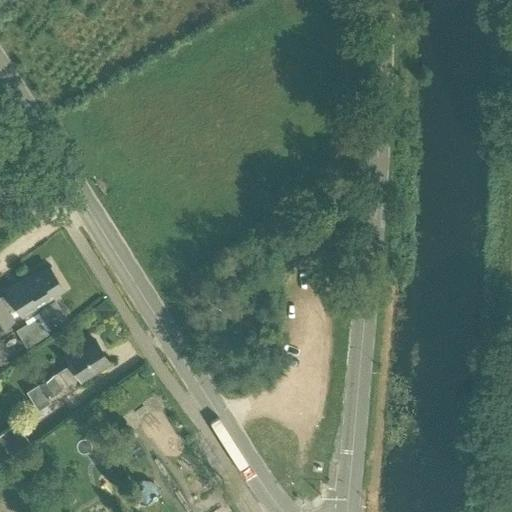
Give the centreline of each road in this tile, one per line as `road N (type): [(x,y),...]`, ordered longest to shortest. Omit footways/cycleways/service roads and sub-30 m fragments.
road 1 (secondary): [(279,511),(0,76)]
road 2 (secondary): [(344,511),(379,0)]
